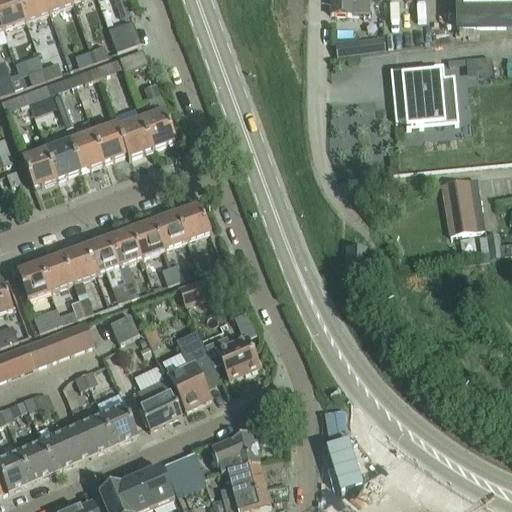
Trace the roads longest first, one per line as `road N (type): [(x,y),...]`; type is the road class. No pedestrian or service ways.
road 1 (primary): [(511,495),(402,431),(342,367),(302,288),(193,0)]
road 2 (residential): [(19,511),(303,387)]
road 3 (residential): [(303,387),(223,194),(198,173)]
road 4 (residential): [(0,245),(198,173)]
road 5 (unclassified): [(331,188),(318,162),(316,0)]
road 6 (residential): [(198,173),(201,131),(153,0)]
road 7 (residential): [(306,511),(303,387)]
